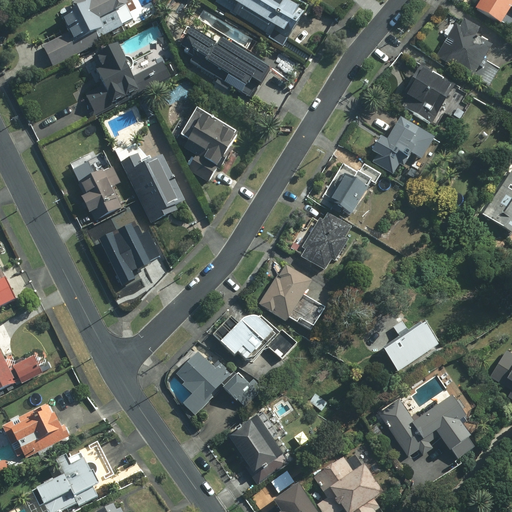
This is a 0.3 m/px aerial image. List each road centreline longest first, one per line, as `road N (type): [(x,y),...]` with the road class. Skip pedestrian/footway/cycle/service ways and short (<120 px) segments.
road 1 (residential): [(116,368),(216,276),(399,0)]
road 2 (residential): [(0,141),(116,368)]
road 3 (residential): [(116,368),(213,511)]
